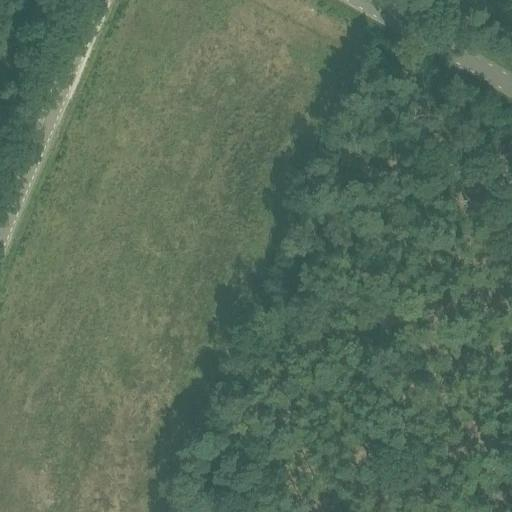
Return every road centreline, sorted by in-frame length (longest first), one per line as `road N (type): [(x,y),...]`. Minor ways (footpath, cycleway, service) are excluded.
road 1 (unclassified): [(0,228),(94,0)]
road 2 (tertiary): [(511,85),(362,0)]
